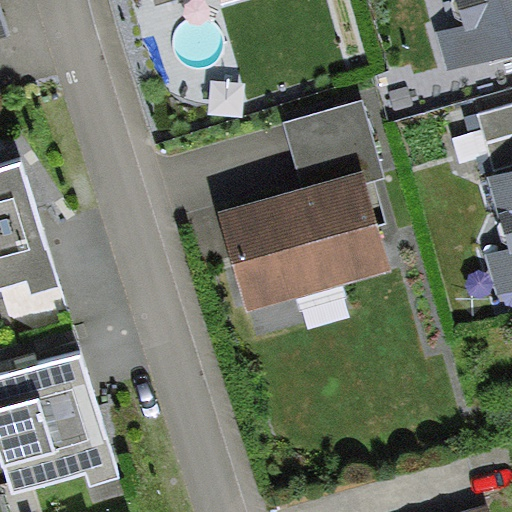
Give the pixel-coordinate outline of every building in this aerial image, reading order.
[(447,62),(511,42),(511,0),(454,0),(460,17),(436,24),(447,62)] [(250,295),(391,255),(368,175),(386,170),(365,95),(288,117),(306,178),(223,202),(250,295)] [(482,169),(488,167),(511,159),(511,96),(464,111),(482,169)] [(511,159),(488,167),(511,242),(488,249),(501,290),(511,286),(511,159)] [(15,165),(0,169),(0,293),(22,288),(27,307),(55,299),(15,165)] [(72,349),(0,370),(0,477),(10,511),(33,511),(39,510),(31,485),(79,471),(85,490),(112,482),(72,349)] [(493,511),(489,498),(443,511),(493,511)]
